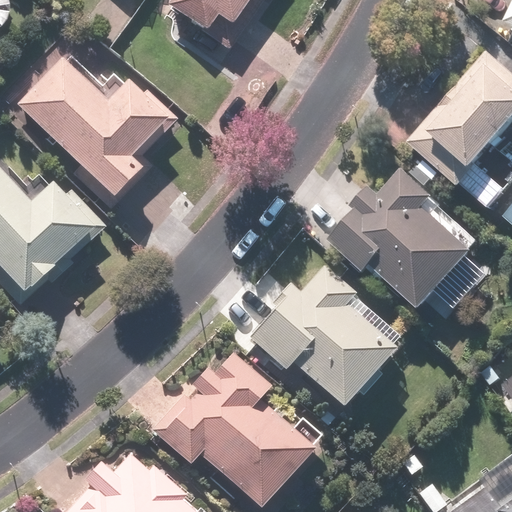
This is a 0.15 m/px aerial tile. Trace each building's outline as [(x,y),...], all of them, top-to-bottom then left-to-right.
[(0,0),(0,31),(1,31),(3,30),(5,28),(7,27),(8,25),(10,24),(11,22),(12,20),(13,18),(14,16),(14,14),(15,12),(15,10),(15,7),(15,5),(15,3),(14,1),(13,0),(0,0)] [(258,0),(177,0),(175,3),(207,25),(204,31),(232,50),(246,30),(241,26),(258,0)] [(511,138),(511,65),(494,51),(420,142),(498,207),(511,189),(511,187),(488,167),(511,138)] [(68,55),(20,103),(83,165),(75,173),(113,210),(124,199),(122,197),(151,168),(138,155),(177,116),(138,77),(115,100),(68,55)] [(36,201),(0,161),(0,281),(20,304),(63,266),(63,261),(106,222),(64,176),(36,201)] [(360,210),(333,238),(372,271),(391,249),(396,253),(384,267),(433,309),(485,248),(435,205),(442,196),(408,167),(385,193),(377,186),(359,208),(360,210)] [(415,334),(363,292),(328,263),(307,290),(299,284),(254,339),(292,370),(301,359),(357,405),(405,347),(415,334)] [(0,323),(8,318),(0,307),(0,323)] [(279,383),(236,351),(218,371),(211,365),(155,427),(196,464),(209,449),(271,505),(327,443),(267,398),(279,383)] [(206,511),(190,498),(195,492),(160,462),(153,471),(134,454),(119,471),(107,461),(66,511),(206,511)] [(491,482),(447,511),(511,511),(511,501),(508,504),(491,482)]
